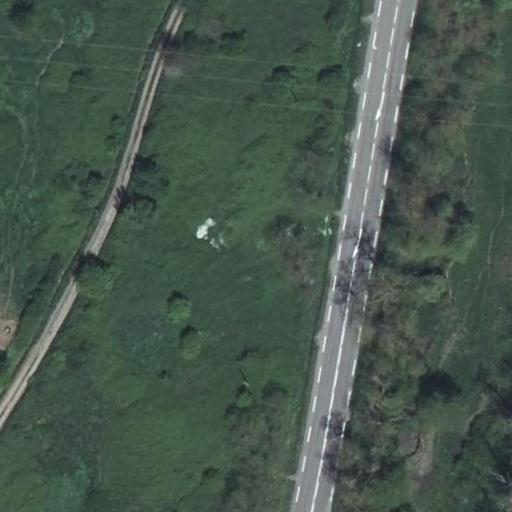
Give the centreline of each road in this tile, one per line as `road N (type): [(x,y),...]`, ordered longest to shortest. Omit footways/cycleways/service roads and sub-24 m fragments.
road 1 (secondary): [(313,511),(399,0)]
road 2 (unclassified): [(0,426),(77,287),(195,0)]
